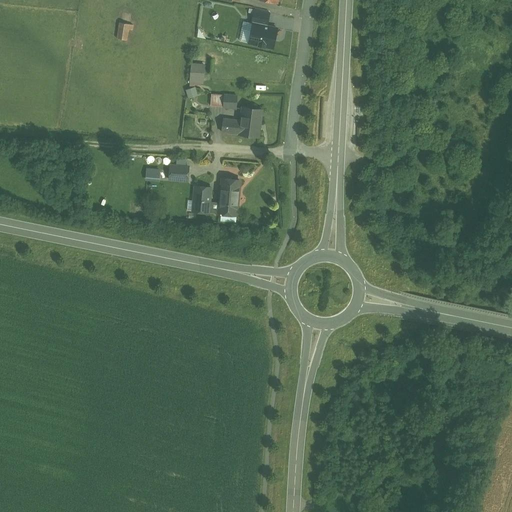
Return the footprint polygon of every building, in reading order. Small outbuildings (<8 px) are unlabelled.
[(134,25),(120,22),(117,38),(121,39),(120,44),(124,45),(125,40),(127,40),(129,29),(133,30),(134,25)] [(249,43),(273,48),(277,28),(253,23),(249,43)] [(187,63),(186,83),(201,83),(201,63),(187,63)] [(184,89),(186,98),(195,95),(193,87),(184,89)] [(262,109),(242,107),(241,121),(239,134),(259,136),(262,109)] [(241,121),(223,119),(221,132),(239,134),(241,121)] [(189,167),(171,166),(170,179),(188,181),(189,167)] [(141,179),(156,182),(158,170),(144,167),(141,179)] [(240,181),(223,179),(221,203),(211,203),(212,188),(195,187),(194,201),(198,202),(197,212),(210,213),(220,213),(220,214),(237,215),(240,181)]
